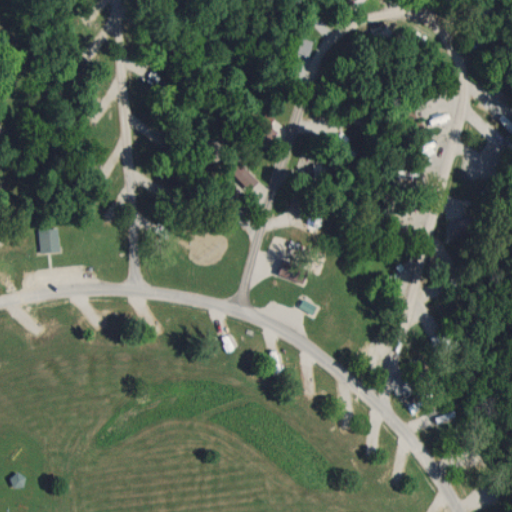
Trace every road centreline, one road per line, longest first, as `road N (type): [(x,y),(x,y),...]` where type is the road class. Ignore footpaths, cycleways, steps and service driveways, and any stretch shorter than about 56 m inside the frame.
road 1 (residential): [(378,404),(461,511),(48,287),(103,285),(210,300),(306,342),(378,404)]
road 2 (residential): [(232,308),(324,41),(369,15),(405,14),(423,23),(457,56),(462,111),(378,404)]
road 3 (residential): [(117,0),(136,192),(134,288)]
